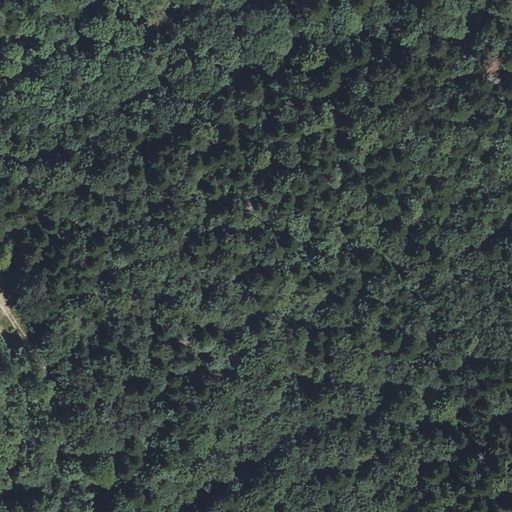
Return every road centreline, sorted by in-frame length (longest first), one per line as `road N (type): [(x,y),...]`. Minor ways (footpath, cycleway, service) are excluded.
road 1 (track): [(0,306),(27,336),(53,390),(60,477),(77,511)]
road 2 (track): [(0,331),(27,404),(9,511)]
